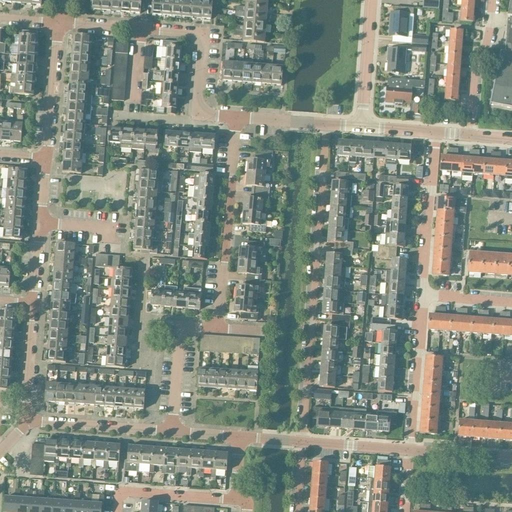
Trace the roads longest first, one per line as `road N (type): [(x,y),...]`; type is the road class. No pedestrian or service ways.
road 1 (residential): [(300,440),(324,120)]
road 2 (residential): [(219,328),(235,115)]
road 3 (residential): [(139,29),(200,38),(200,109),(235,115)]
road 4 (residential): [(420,294),(430,129)]
road 5 (residential): [(409,448),(420,294)]
road 6 (residential): [(171,431),(26,425)]
road 7 (residential): [(171,431),(180,327),(219,328)]
road 8 (residential): [(119,511),(121,487),(239,496)]
road 9 (residential): [(48,157),(58,22)]
road 10 (residential): [(489,0),(470,132)]
road 11 (residential): [(364,124),(372,0)]
road 12 (residential): [(26,425),(34,302)]
